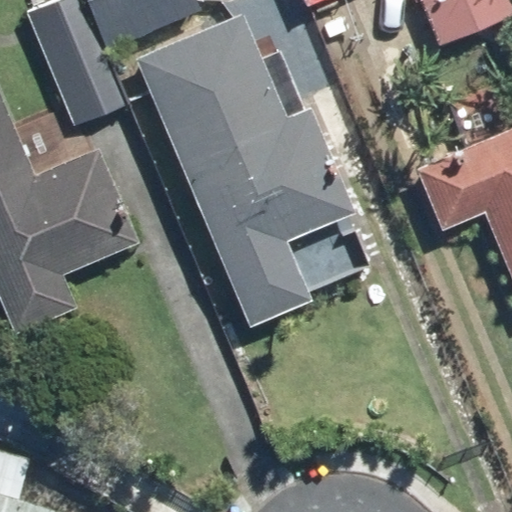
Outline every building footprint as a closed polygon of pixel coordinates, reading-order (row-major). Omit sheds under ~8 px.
[(126,94),(85,0),(22,0),(73,117),(126,94)] [(201,0),(103,0),(119,42),(205,9),(201,0)] [(511,0),(426,0),(443,39),(511,8),(511,0)] [(246,5),(138,53),(257,322),(390,263),(289,35),(264,46),(246,5)] [(101,139),(39,166),(0,78),(0,271),(29,336),(101,304),(83,265),(145,238),(101,139)] [(511,125),(421,160),(445,225),(495,206),(511,250),(511,125)] [(0,511),(67,511),(68,510),(22,495),(35,457),(0,445),(0,511)]
